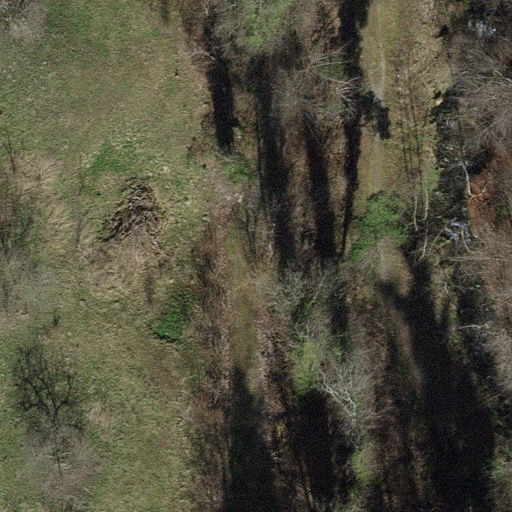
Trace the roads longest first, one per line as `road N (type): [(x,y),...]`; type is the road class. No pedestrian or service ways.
road 1 (track): [(382,0),(383,259),(445,435),(511,511)]
road 2 (track): [(233,511),(245,255),(269,154),(289,0)]
